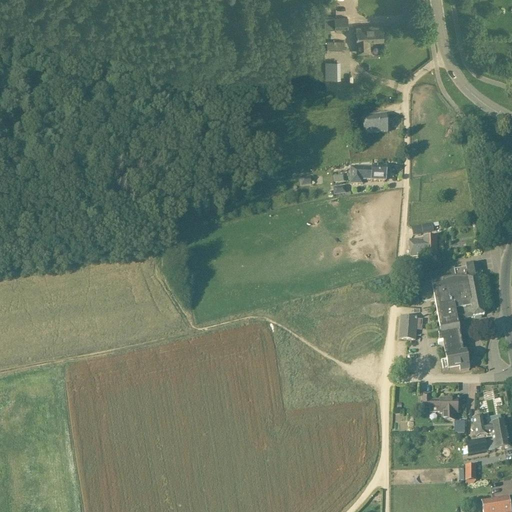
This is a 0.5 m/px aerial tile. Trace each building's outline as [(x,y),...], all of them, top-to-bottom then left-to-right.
[(214,0),(214,28),(222,29),(222,22),(225,22),(226,6),(223,6),(222,0),(214,0)] [(348,28),(347,17),(324,18),(324,29),(335,29),(335,32),(345,32),(345,29),(348,28)] [(357,53),(369,53),(369,42),(382,41),(382,26),(356,27),(356,49),(357,53)] [(344,49),(344,41),(327,42),(327,52),(344,51),(344,49)] [(325,79),(337,79),(337,61),(325,61),(325,79)] [(349,110),(329,112),(330,125),(341,124),(341,121),(350,120),(349,110)] [(362,121),(360,121),(360,122),(360,124),(361,124),(362,140),(371,139),(389,138),(388,125),(387,118),(381,119),(362,121)] [(371,166),(371,168),(350,167),(350,184),(362,185),(362,181),(370,181),(386,182),(387,167),(371,166)] [(301,186),(311,185),(310,177),(305,177),(305,175),(300,175),(301,186)] [(345,193),(344,187),(332,188),(334,196),(345,194),(345,196),(351,195),(350,192),(345,193)] [(410,237),(416,237),(416,236),(423,235),(431,234),(429,226),(413,229),(409,230),(410,237)] [(409,257),(417,257),(423,257),(436,257),(435,239),(423,239),(423,240),(409,241),(409,257)] [(484,316),(476,278),(482,277),(479,265),(465,267),(466,269),(454,272),(454,269),(429,274),(431,283),(419,285),(422,303),(434,301),(437,318),(439,332),(440,335),(437,336),(439,344),(442,343),(447,371),(459,369),(460,373),(469,371),(465,353),(463,354),(459,331),(458,328),(457,321),(484,316)] [(402,318),(400,318),(398,341),(407,342),(415,342),(415,338),(417,320),(402,318)] [(421,395),(422,410),(429,410),(429,414),(440,414),(440,415),(443,415),(443,423),(454,423),(454,415),(457,415),(457,400),(439,401),(430,401),(430,394),(421,395)] [(475,439),(491,436),(491,438),(507,435),(505,422),(486,426),(484,417),(471,419),(475,439)] [(491,438),(492,442),(472,446),(476,462),(496,457),(494,451),(510,448),(507,435),(491,438)] [(465,483),(465,496),(475,496),(475,495),(488,493),(486,480),(476,481),(476,466),(465,466),(465,467),(465,483)] [(490,502),(482,503),(482,511),(509,511),(507,499),(490,502)]
